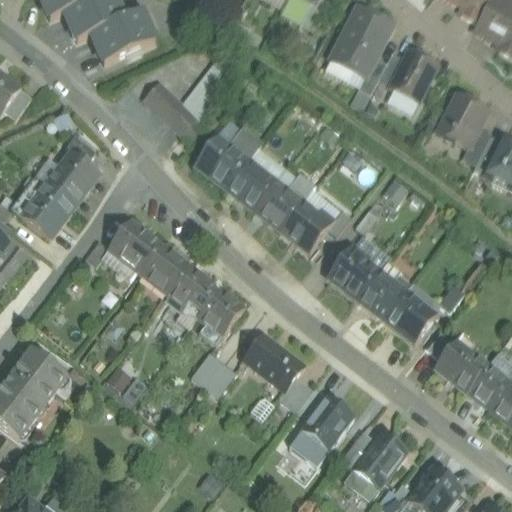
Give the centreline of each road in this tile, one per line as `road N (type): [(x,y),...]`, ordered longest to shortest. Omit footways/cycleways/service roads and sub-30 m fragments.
road 1 (residential): [(148,166),(295,319),(511,483)]
road 2 (residential): [(148,166),(0,356)]
road 3 (residential): [(0,26),(148,166)]
road 4 (residential): [(393,0),(511,109)]
